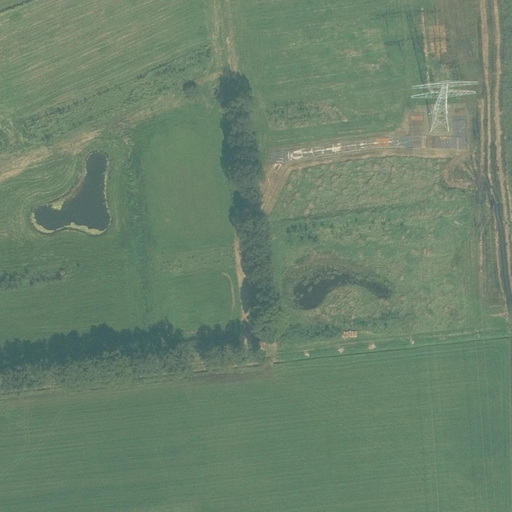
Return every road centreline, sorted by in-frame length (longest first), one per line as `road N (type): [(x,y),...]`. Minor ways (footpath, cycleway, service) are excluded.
road 1 (track): [(0,384),(263,355),(245,203)]
road 2 (track): [(223,0),(245,203)]
